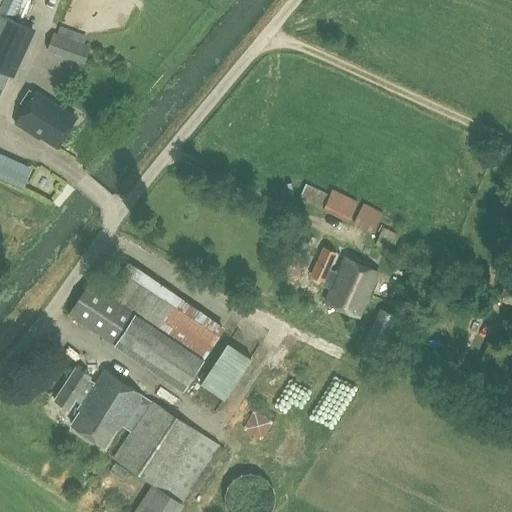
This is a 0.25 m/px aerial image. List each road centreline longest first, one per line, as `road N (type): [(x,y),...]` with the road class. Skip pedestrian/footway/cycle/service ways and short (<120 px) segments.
road 1 (unclassified): [(0,362),(264,28),(511,142)]
road 2 (track): [(99,232),(215,297),(511,435)]
